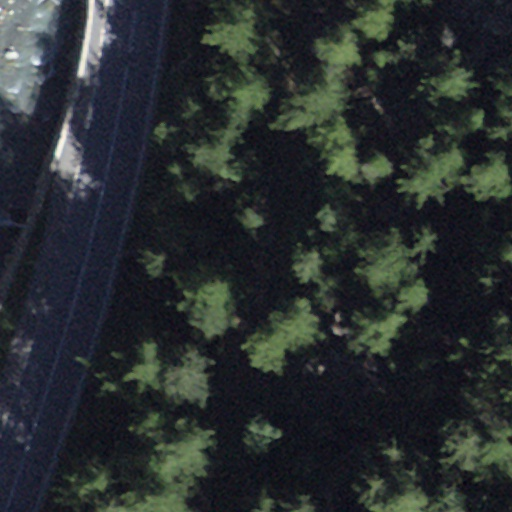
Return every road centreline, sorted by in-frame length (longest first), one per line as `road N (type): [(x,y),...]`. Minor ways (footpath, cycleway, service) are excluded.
road 1 (secondary): [(147,0),(75,379),(27,511)]
road 2 (track): [(211,511),(301,162),(296,27),(305,0)]
